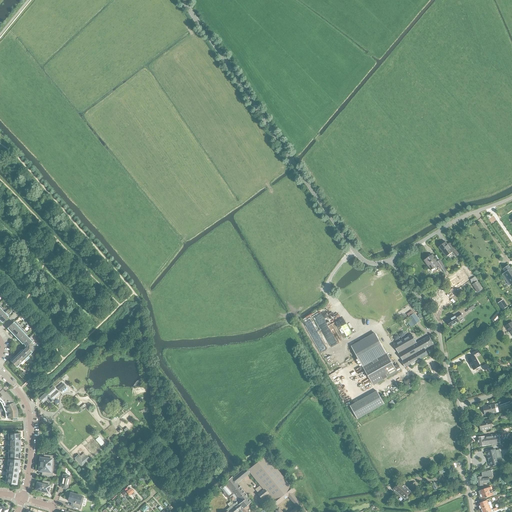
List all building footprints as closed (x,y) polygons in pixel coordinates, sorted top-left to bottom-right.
[(446,242),(439,247),(447,257),(453,252),(456,256),(459,254),(454,247),(450,243),(447,245),(446,242)] [(445,265),(441,260),(437,262),(433,255),(424,261),(431,270),(439,265),(441,268),(445,273),(448,270),(445,265)] [(505,272),(502,275),(506,280),(508,279),(511,284),(511,283),(511,268),(511,269),(508,265),(503,269),(505,272)] [(465,271),(450,282),(457,292),(472,282),(465,271)] [(478,292),(482,290),(478,282),(473,285),(478,292)] [(5,321),(11,315),(7,311),(5,313),(0,317),(0,320),(0,322),(2,323),(3,322),(5,322),(5,321)] [(447,321),(450,327),(459,322),(458,319),(463,316),(461,313),(447,321)] [(420,322),(419,321),(414,314),(409,317),(414,325),(416,324),(419,322),(420,322)] [(11,332),(17,326),(14,322),(10,326),(9,326),(8,328),(7,329),(9,330),(11,332)] [(15,337),(23,329),(19,325),(17,326),(11,332),(12,332),(11,333),(13,334),(15,336),(15,337)] [(19,341),(25,334),(27,333),(23,329),(15,337),(16,338),(19,340),(18,340),(19,341)] [(23,344),(29,338),(25,334),(19,341),(20,342),(23,344)] [(417,343),(412,334),(394,344),(399,353),(417,343)] [(374,386),(403,371),(400,365),(395,368),(377,335),(353,348),(374,386)] [(402,362),(405,367),(418,360),(415,356),(417,355),(416,354),(424,350),(425,349),(434,344),(429,336),(424,339),(417,343),(399,353),(403,361),(402,362)] [(33,341),(34,341),(30,337),(29,338),(23,344),(25,346),(25,347),(31,347),(35,347),(36,347),(37,345),(33,341)] [(35,347),(31,347),(25,347),(25,349),(23,351),(28,356),(32,353),(35,350),(35,347)] [(415,356),(418,360),(424,357),(428,355),(425,349),(424,350),(416,354),(417,355),(415,356)] [(24,360),(28,356),(23,351),(20,352),(18,354),(24,360)] [(20,364),(24,360),(18,354),(19,354),(16,356),(14,357),(15,358),(20,364)] [(474,356),(468,360),(474,370),(480,366),(474,356)] [(16,368),(20,364),(15,358),(12,360),(10,361),(16,368)] [(0,401),(1,403),(6,413),(6,418),(8,418),(13,418),(13,420),(17,420),(17,418),(17,412),(16,408),(12,398),(10,395),(6,391),(5,392),(3,389),(0,385),(0,401)] [(50,403),(60,393),(54,386),(40,398),(43,402),(47,399),(50,403)] [(385,405),(377,392),(351,407),(358,420),(385,405)] [(485,415),(496,413),(499,412),(498,407),(500,406),(500,405),(499,403),(494,404),(483,406),(485,415)] [(487,432),(486,430),(492,428),(490,420),(479,422),(481,431),(482,431),(483,433),(487,432)] [(492,445),(492,446),(501,444),(500,440),(499,435),(487,436),(488,438),(485,438),(484,437),(478,438),(479,446),(492,445)] [(495,449),(486,451),(490,466),(493,466),(494,466),(494,465),(503,463),(501,456),(497,457),(495,449)] [(89,459),(86,455),(84,453),(82,454),(80,456),(79,455),(75,458),(76,459),(75,460),(79,465),(80,464),(82,466),(89,459)] [(53,466),(54,456),(46,455),(45,459),(40,458),(40,459),(39,459),(38,464),(40,464),(40,465),(53,466)] [(258,494),(262,499),(264,497),(276,511),(296,511),(299,510),(300,511),(304,508),(292,494),(295,491),(293,488),(292,488),(266,456),(248,470),(246,468),(233,478),(232,477),(225,483),(220,487),(224,493),(228,499),(229,498),(232,502),(231,503),(233,505),(226,510),(227,511),(226,511),(238,511),(239,511),(238,511),(243,511),(242,510),(251,502),(247,497),(248,496),(237,483),(250,473),(263,490),(258,494)] [(453,470),(451,464),(444,467),(446,472),(453,470)] [(52,476),(53,466),(40,465),(39,466),(38,465),(38,470),(39,470),(39,471),(44,472),(44,475),(52,476)] [(489,478),(493,477),(491,470),(482,473),(482,477),(477,477),(478,486),(483,486),(483,483),(489,483),(489,478)] [(63,475),(59,474),(57,484),(61,485),(61,486),(62,488),(66,489),(68,488),(70,476),(63,475)] [(17,486),(18,479),(7,477),(6,483),(11,483),(11,485),(17,486)] [(52,487),(52,483),(44,481),(44,485),(37,483),(37,484),(36,484),(35,488),(36,489),(36,490),(48,493),(49,486),(52,487)] [(398,481),(388,485),(389,487),(394,489),(393,490),(404,500),(409,494),(411,492),(400,482),(398,481)] [(479,495),(493,491),(492,489),(494,489),(493,486),(478,491),(479,495)] [(493,491),(479,495),(481,500),(486,498),(494,496),(493,491)] [(73,496),(74,495),(69,494),(68,498),(69,498),(68,501),(73,502),(72,507),(80,509),(83,498),(73,496)] [(481,509),(489,506),(487,500),(479,503),(481,509)]
